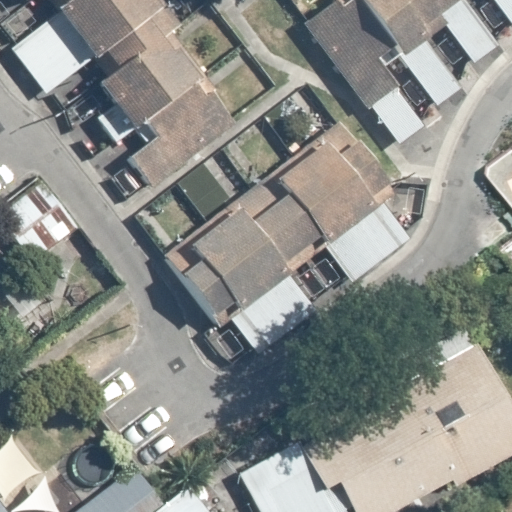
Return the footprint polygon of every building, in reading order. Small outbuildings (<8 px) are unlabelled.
[(35,2),(47,18),(6,49),(42,96),(87,61),(99,77),(87,86),(126,137),(113,147),(146,191),(230,127),(203,92),(198,96),(157,41),(164,35),(153,20),(161,14),(149,0),(14,0),(23,11),(35,2)] [(396,62),(351,0),(325,0),(296,23),(392,151),(423,128),(382,73),(396,62)] [(419,40),(390,0),(351,0),(396,62),(434,112),(459,93),(419,40)] [(460,0),(390,0),(419,40),(442,23),(472,63),(495,46),(460,0)] [(511,0),(484,0),(508,32),(511,28),(511,0)] [(390,193),(335,121),(159,254),(209,320),(218,313),(251,356),(311,311),(279,268),(313,242),(345,285),(407,238),(380,201),(390,193)] [(29,190),(0,212),(0,227),(28,263),(64,235),(29,190)] [(511,456),(511,414),(471,336),(426,360),(431,369),(384,393),(388,400),(283,455),(279,447),(233,470),(255,511),(385,511),(462,473),(466,480),(511,456)] [(202,511),(183,486),(150,511),(202,511)]
